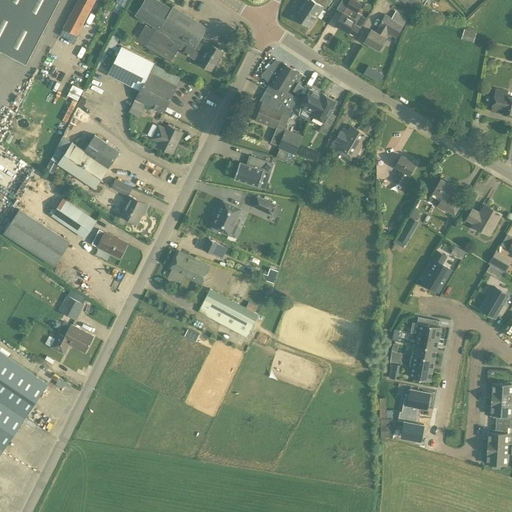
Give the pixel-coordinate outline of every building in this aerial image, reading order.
[(0,0),(0,50),(26,64),(59,0),(0,0)] [(78,35),(95,0),(77,0),(63,27),(78,35)] [(170,62),(178,48),(199,61),(199,62),(212,70),(223,52),(210,44),(204,54),(195,48),(207,28),(173,6),(172,8),(158,0),(144,0),(135,15),(152,26),(151,28),(146,25),(136,41),(170,62)] [(310,27),(324,7),(326,9),(330,0),(304,0),(293,16),(310,27)] [(356,20),(349,16),(353,10),(357,13),(363,4),(356,0),(341,0),(337,8),(343,12),(336,25),(348,33),(355,36),(360,27),(354,23),(356,20)] [(386,38),(385,37),(387,33),(396,38),(408,18),(396,11),(392,17),(385,13),(375,31),(371,29),(364,42),(379,50),(386,38)] [(461,39),(474,42),(476,33),(464,29),(461,39)] [(140,91),(135,99),(164,114),(177,85),(150,72),(154,63),(122,46),(108,75),(140,91)] [(281,103),(291,109),(298,99),(287,92),(299,72),(283,63),(282,64),(275,60),(263,75),(262,75),(262,76),(270,83),(266,89),(273,93),(270,97),(281,103)] [(68,95),(78,99),(83,89),(73,84),(68,95)] [(300,94),(303,87),(297,84),(294,91),(300,94)] [(312,115),(324,94),(323,94),(322,96),(317,93),(318,92),(311,88),(311,90),(309,89),(300,106),(313,113),(312,115)] [(273,93),(266,89),(260,100),(263,101),(256,120),(276,128),(283,109),(279,108),(281,103),(270,97),(273,93)] [(511,115),(511,97),(506,96),(507,91),(495,89),(491,111),(503,113),(503,114),(511,115)] [(324,94),(312,115),(325,122),(336,101),(324,94)] [(140,116),(145,107),(143,106),(134,101),(129,110),(140,116)] [(168,125),(166,129),(158,126),(152,139),(159,143),(157,146),(172,154),(183,133),(168,125)] [(340,132),(336,139),(342,142),(337,151),(351,159),(365,134),(351,126),(346,135),(340,132)] [(286,129),(285,130),(279,146),(278,147),(280,148),(289,152),(295,155),(303,137),(286,129)] [(52,173),(58,164),(95,189),(108,168),(120,151),(95,134),(84,151),(72,142),(63,136),(46,169),(52,173)] [(280,148),(276,158),(285,161),(289,152),(280,148)] [(314,150),(311,160),(317,162),(321,153),(314,150)] [(395,166),(400,169),(393,181),(403,187),(416,164),(401,155),(395,166)] [(250,156),(248,165),(240,162),(234,179),(257,187),(263,170),(270,172),(273,164),(250,156)] [(443,178),(442,179),(441,179),(434,193),(442,197),(437,206),(447,211),(454,199),(449,196),(454,186),(452,185),(453,184),(449,181),(448,180),(444,177),(443,178)] [(128,196),(133,186),(115,178),(111,187),(128,196)] [(277,205),(257,195),(252,206),(272,215),(277,205)] [(145,204),(131,198),(122,216),(138,223),(142,213),(141,212),(145,204)] [(85,238),(97,221),(65,200),(51,216),(85,238)] [(223,200),(211,227),(213,228),(213,230),(221,234),(222,232),(229,235),(230,233),(234,235),(241,219),(237,217),(241,209),(223,200)] [(18,204),(0,231),(0,232),(65,275),(78,254),(72,239),(18,204)] [(465,219),(474,224),(473,226),(489,235),(501,214),(486,205),(481,212),(472,207),(465,219)] [(407,215),(402,223),(412,229),(417,221),(407,215)] [(99,248),(118,258),(126,242),(106,232),(99,248)] [(209,238),(203,249),(222,258),(227,248),(209,238)] [(455,246),(451,253),(461,259),(466,252),(455,246)] [(180,251),(171,268),(173,269),(169,276),(182,283),(185,276),(202,284),(211,267),(180,251)] [(450,269),(442,264),(433,259),(427,268),(430,269),(423,282),(430,286),(429,288),(436,292),(450,269)] [(489,266),(485,273),(498,280),(501,274),(489,266)] [(480,308),(495,316),(498,312),(503,315),(508,306),(503,303),(508,295),(493,286),(480,308)] [(259,314),(211,288),(198,311),(246,337),(259,314)] [(59,310),(77,319),(85,305),(67,295),(59,310)] [(418,334),(438,338),(438,336),(440,337),(442,329),(440,329),(440,327),(424,324),(425,318),(419,317),(418,323),(420,323),(418,334)] [(58,333),(55,338),(49,335),(45,343),(64,353),(69,343),(85,352),(94,336),(71,324),(65,335),(58,333)] [(438,338),(418,334),(416,345),(436,349),(438,338)] [(436,349),(416,345),(413,344),(411,355),(434,359),(436,349)] [(0,453),(24,418),(47,384),(0,351),(0,453)] [(409,365),(432,370),(434,359),(411,355),(409,365)] [(432,370),(409,365),(409,366),(412,366),(410,377),(416,378),(416,380),(423,382),(423,381),(423,380),(430,381),(432,370)] [(492,393),(511,394),(511,383),(493,382),(492,393)] [(402,412),(417,415),(419,407),(427,409),(427,405),(429,406),(431,397),(429,396),(430,393),(410,389),(409,397),(405,396),(402,412)] [(491,404),(511,405),(511,398),(511,394),(492,393),(491,393),(490,404),(491,404)] [(511,416),(511,405),(491,404),(490,415),(511,416)] [(400,411),(398,420),(404,421),(401,436),(421,440),(421,437),(423,438),(425,428),(423,427),(424,424),(418,423),(419,415),(417,415),(402,412),(400,411)] [(488,442),(507,443),(508,433),(502,432),(502,430),(491,429),(491,432),(489,431),(488,442)] [(507,443),(488,442),(487,442),(487,453),(488,453),(507,454),(507,443)] [(507,454),(488,453),(487,464),(493,464),(493,468),(500,468),(500,464),(506,465),(507,454)]
